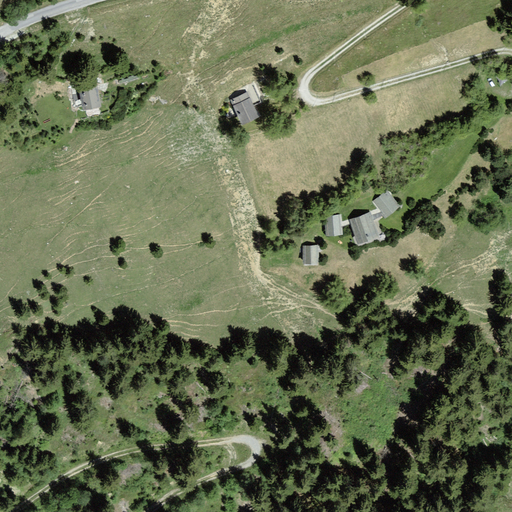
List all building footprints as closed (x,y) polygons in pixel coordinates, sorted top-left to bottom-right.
[(99,88),(76,93),(81,112),(104,107),(99,88)] [(261,118),(247,91),(230,100),(244,127),(261,118)] [(402,208),(388,190),(373,201),(387,219),(402,208)] [(382,235),(372,210),(351,218),(360,243),(382,235)] [(344,235),(342,215),(326,217),(329,237),(344,235)] [(320,263),(320,245),(303,245),(304,263),(320,263)]
